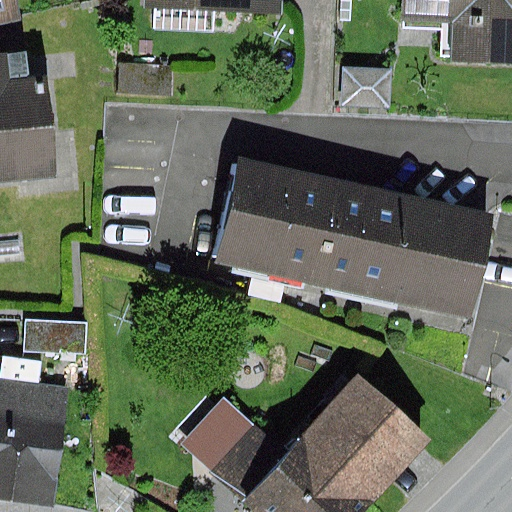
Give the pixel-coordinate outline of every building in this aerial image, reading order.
[(0,0),(0,25),(25,20),(20,0),(0,0)] [(511,0),(405,0),(404,31),(447,32),(446,61),(511,64),(511,0)] [(7,54),(0,54),(0,183),(57,178),(47,77),(9,80),(7,54)] [(171,67),(120,65),(119,95),(170,96),(171,67)] [(390,69),(345,66),(343,106),(388,109),(390,69)] [(495,226),(245,161),(218,262),(469,327),(495,226)] [(17,241),(0,243),(0,256),(19,254),(17,241)] [(85,323),(25,322),(25,352),(84,353),(85,323)] [(69,389),(0,379),(0,501),(53,509),(69,389)] [(224,392),(178,443),(254,511),(364,511),(426,444),(357,381),(292,453),(224,392)]
